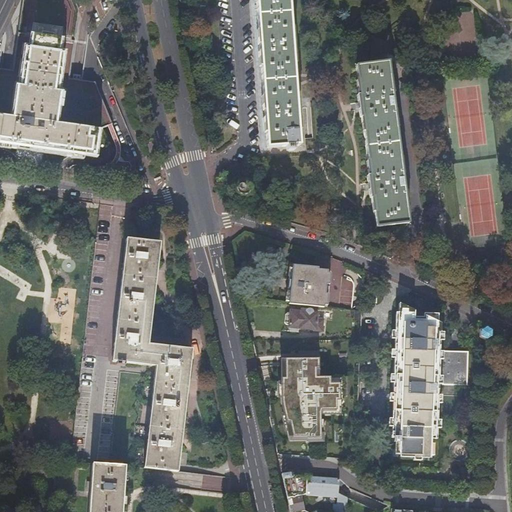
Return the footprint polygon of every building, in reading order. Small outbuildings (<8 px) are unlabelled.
[(22,0),(12,70),(0,68),(0,140),(98,155),(100,155),(103,155),(105,154),(106,152),(107,151),(108,148),(108,146),(108,144),(107,142),(102,127),(111,124),(93,82),(68,78),(77,8),(74,0),(22,0)] [(255,0),(260,56),(263,112),(266,149),(286,147),(287,152),(294,151),(293,147),(299,146),(297,117),(299,117),(298,108),(296,108),(292,51),(294,51),(294,43),(291,43),(288,0),(255,0)] [(388,62),(356,66),(358,80),(356,80),(358,94),(356,94),(359,117),(361,117),(363,131),(364,131),(368,162),(366,162),(368,177),(367,177),(369,198),(371,198),(372,212),(374,212),(376,228),(409,223),(404,182),(395,113),(388,62)] [(237,187),(237,189),(237,190),(238,192),(239,193),(240,194),(242,195),(244,195),(246,194),(247,193),(248,192),(249,191),(249,189),(249,187),(248,185),(247,184),(246,183),(244,183),(242,183),(241,183),(239,184),(238,185),(237,187)] [(155,366),(145,456),(175,457),(188,349),(148,344),(160,242),(126,238),(111,361),(116,361),(116,364),(125,365),(125,362),(155,366)] [(284,275),(288,275),(288,264),(294,264),(293,262),(284,262),(284,275)] [(289,301),(289,304),(324,304),(324,301),(324,281),(324,279),(323,266),(314,266),(314,263),(294,264),(288,264),(288,275),(289,293),(289,301)] [(365,292),(364,303),(377,304),(377,292),(365,292)] [(394,339),(393,394),(396,395),(395,443),(400,443),(400,455),(421,456),(422,459),(429,459),(430,440),(433,440),(435,385),(467,386),(468,352),(436,351),(437,333),(440,333),(441,324),(425,316),(424,320),(414,319),(414,311),(407,308),(407,304),(399,304),(398,339),(394,339)] [(308,309),(306,309),(305,310),(304,312),(300,311),(290,310),(290,312),(287,312),(285,314),(284,322),(286,325),(289,325),(288,327),(316,330),(321,330),(322,320),(317,320),(318,313),(312,312),(312,311),(311,310),(309,309),(308,309)] [(511,337),(478,322),(476,374),(485,374),(486,343),(481,343),(481,337),(483,339),(493,338),(511,347),(511,337)] [(327,347),(297,348),(297,372),(321,372),(321,370),(327,369),(327,347)] [(331,384),(329,376),(308,377),(311,387),(309,388),(315,412),(336,407),(348,405),(347,399),(335,402),(331,384)] [(336,407),(315,412),(308,414),(311,426),(317,425),(320,435),(341,430),(336,407)] [(175,457),(145,456),(143,468),(173,471),(175,457)] [(120,511),(124,466),(91,463),(87,511),(120,511)] [(305,495),(306,476),(306,475),(293,476),(293,473),(281,474),(286,499),(288,498),(302,495),(305,495)] [(187,474),(187,487),(202,487),(202,496),(228,496),(228,475),(187,474)] [(376,511),(377,511),(348,498),(339,493),(339,481),(338,479),(306,476),(305,495),(302,495),(305,510),(303,510),(306,511),(376,511)] [(305,510),(302,495),(288,498),(291,511),(293,511),(303,510),(305,510)]
